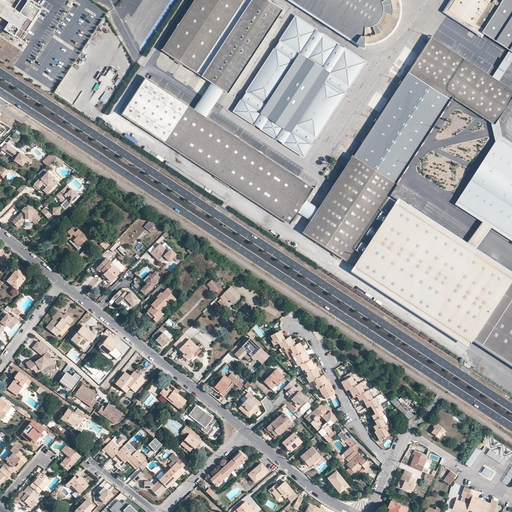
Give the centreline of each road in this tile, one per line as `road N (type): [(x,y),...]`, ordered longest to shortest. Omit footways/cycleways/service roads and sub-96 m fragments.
road 1 (primary): [(511,407),(0,71)]
road 2 (primary): [(0,91),(511,426)]
road 3 (unknown): [(222,113),(292,7),(386,60)]
road 4 (residential): [(244,432),(95,310)]
road 5 (residential): [(290,325),(310,334),(365,438),(393,461)]
road 6 (residential): [(355,511),(244,432)]
